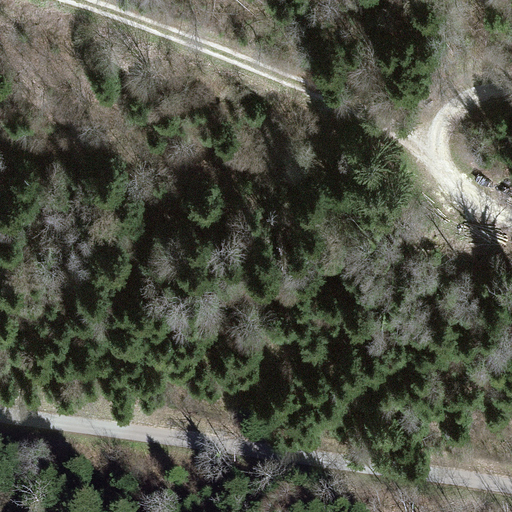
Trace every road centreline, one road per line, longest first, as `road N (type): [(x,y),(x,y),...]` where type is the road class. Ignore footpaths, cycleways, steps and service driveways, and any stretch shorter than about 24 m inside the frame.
road 1 (unclassified): [(511,488),(0,414)]
road 2 (track): [(0,140),(435,145)]
road 3 (track): [(435,145),(314,88),(81,0)]
